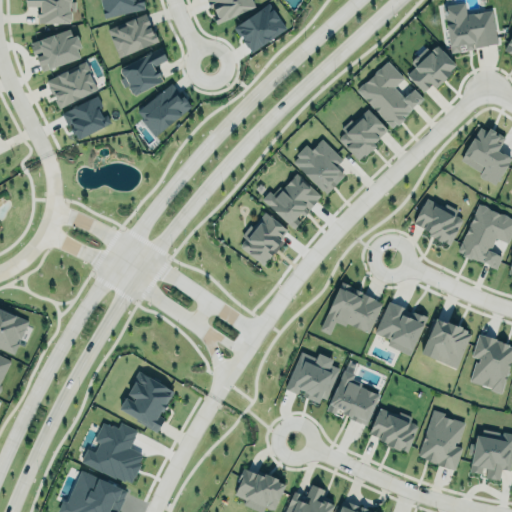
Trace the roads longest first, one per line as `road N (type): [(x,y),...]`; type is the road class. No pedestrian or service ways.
road 1 (primary): [(134,283),(224,167),(397,0)]
road 2 (residential): [(482,76),(361,201),(238,354)]
road 3 (primary): [(357,0),(205,148),(109,265)]
road 4 (primary): [(13,511),(134,283)]
road 5 (residential): [(252,333),(95,222),(56,207)]
road 6 (primary): [(109,265),(33,391),(0,466)]
road 7 (residential): [(511,506),(374,472),(295,437)]
road 8 (residential): [(48,155),(19,94),(0,24)]
road 9 (residential): [(212,397),(149,511)]
road 10 (residential): [(511,305),(392,254)]
